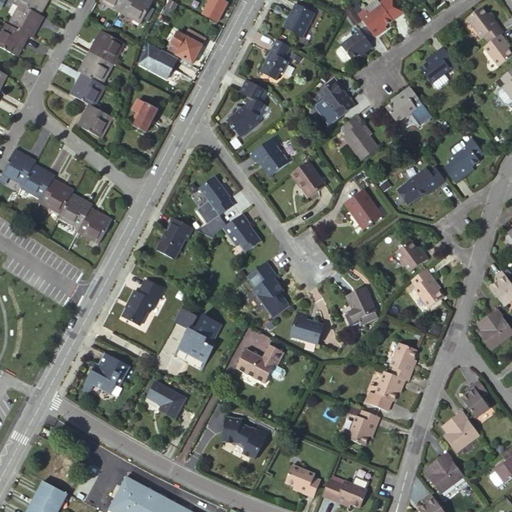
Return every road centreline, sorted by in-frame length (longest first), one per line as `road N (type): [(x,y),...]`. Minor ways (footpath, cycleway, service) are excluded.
road 1 (residential): [(267,511),(43,397)]
road 2 (tertiary): [(149,199),(43,397)]
road 3 (residential): [(313,276),(192,117)]
road 4 (residential): [(450,346),(396,511)]
road 5 (residential): [(32,102),(149,199)]
road 6 (residential): [(501,183),(436,226),(475,272)]
road 7 (residential): [(377,84),(371,75),(469,0)]
road 8 (tertiary): [(255,0),(192,117)]
